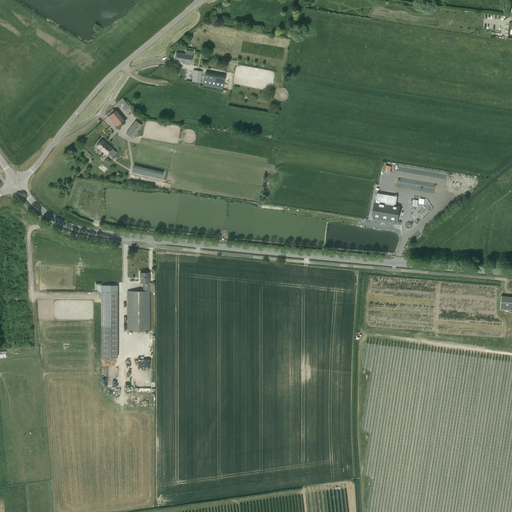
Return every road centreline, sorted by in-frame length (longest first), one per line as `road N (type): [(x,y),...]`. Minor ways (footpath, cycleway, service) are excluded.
road 1 (unclassified): [(511,273),(79,231),(43,212),(15,182)]
road 2 (unclassified): [(15,182),(99,85),(198,0)]
